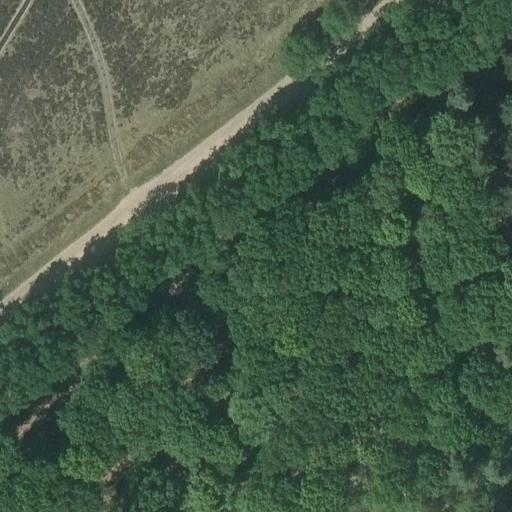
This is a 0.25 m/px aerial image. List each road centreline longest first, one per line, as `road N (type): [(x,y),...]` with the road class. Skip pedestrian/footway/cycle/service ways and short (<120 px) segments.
road 1 (track): [(404,0),(0,319)]
road 2 (track): [(203,511),(225,485),(279,462),(511,497)]
